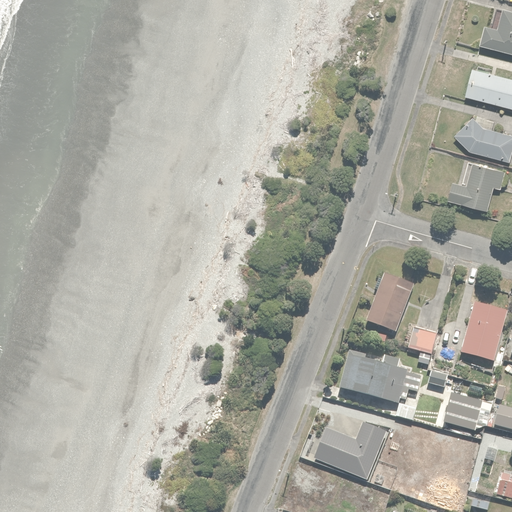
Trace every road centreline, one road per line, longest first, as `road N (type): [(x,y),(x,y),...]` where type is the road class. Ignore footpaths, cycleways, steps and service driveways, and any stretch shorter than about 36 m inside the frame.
road 1 (residential): [(248,511),(361,215)]
road 2 (residential): [(361,215),(429,0)]
road 3 (residential): [(361,215),(511,258)]
